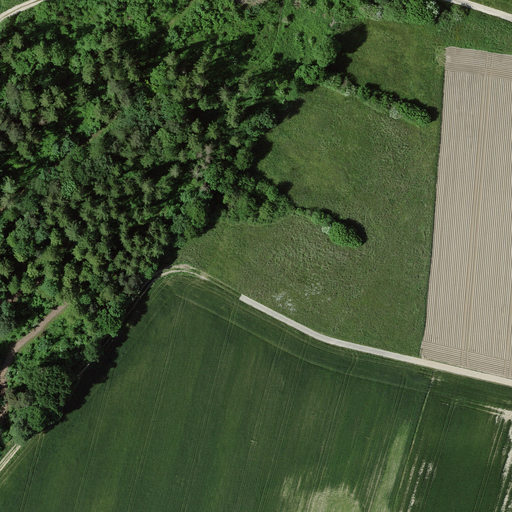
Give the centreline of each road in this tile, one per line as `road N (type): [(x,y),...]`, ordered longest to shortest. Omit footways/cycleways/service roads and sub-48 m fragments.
road 1 (track): [(0,466),(165,270),(189,271),(319,336),(511,382)]
road 2 (track): [(192,0),(112,118),(0,208)]
